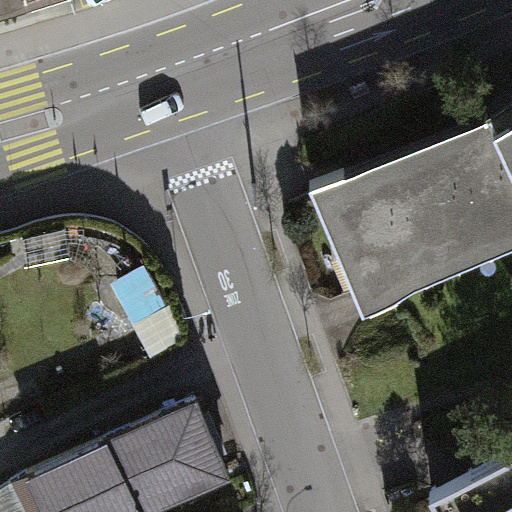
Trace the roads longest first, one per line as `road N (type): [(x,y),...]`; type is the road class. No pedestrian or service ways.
road 1 (residential): [(170,73),(324,511)]
road 2 (secondary): [(170,73),(374,0)]
road 3 (secondary): [(0,124),(170,73)]
